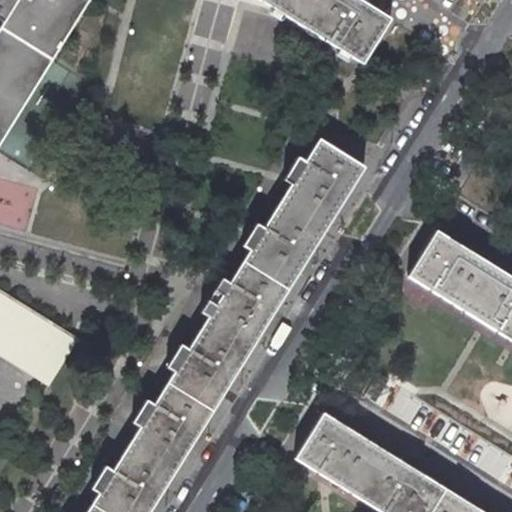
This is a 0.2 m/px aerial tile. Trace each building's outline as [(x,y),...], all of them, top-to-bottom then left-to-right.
[(8,0),(0,13),(0,140),(87,0),(8,0)] [(260,0),(362,63),(390,18),(361,0),(260,0)] [(148,511),(157,497),(174,471),(196,436),(212,410),(235,373),(250,349),(269,317),(288,288),(307,256),(325,227),(345,195),(363,166),(318,138),(307,156),(301,153),(293,165),(299,169),(292,180),(272,212),(266,208),(259,220),(265,224),(258,235),(230,280),(224,276),(216,288),(222,292),(216,303),(189,346),(182,342),(175,354),(181,358),(174,369),(154,402),(147,398),(140,411),(146,415),(140,425),(112,469),(106,465),(98,478),(104,482),(98,493),(85,511),(148,511)] [(463,247),(435,230),(407,275),(511,340),(511,277),(496,267),(463,247)] [(0,290),(0,355),(48,386),(77,339),(0,290)] [(349,428),(322,412),(294,457),(382,511),(483,511),(470,503),(444,488),(408,465),(383,450),(349,428)]
